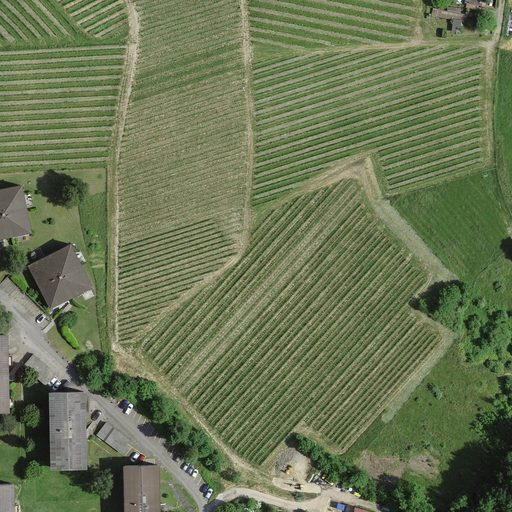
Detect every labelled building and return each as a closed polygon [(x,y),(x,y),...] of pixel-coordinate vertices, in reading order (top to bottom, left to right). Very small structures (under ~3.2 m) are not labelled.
[(489,0),(467,0),(467,8),(481,10),(481,6),(488,7),(489,0)] [(449,11),(434,8),(433,16),(456,19),(454,31),(462,33),(464,22),(470,23),(471,15),(462,13),(463,9),(450,7),(449,11)] [(0,245),(34,238),(22,188),(0,193),(0,245)] [(96,296),(73,250),(33,271),(57,316),(96,296)] [(143,296),(140,289),(128,295),(131,301),(143,296)] [(84,467),(81,390),(50,391),(53,468),(84,467)] [(98,433),(122,452),(132,440),(109,420),(98,433)] [(156,511),(155,461),(122,462),(123,511),(156,511)] [(0,511),(13,511),(13,483),(0,483),(0,511)]
